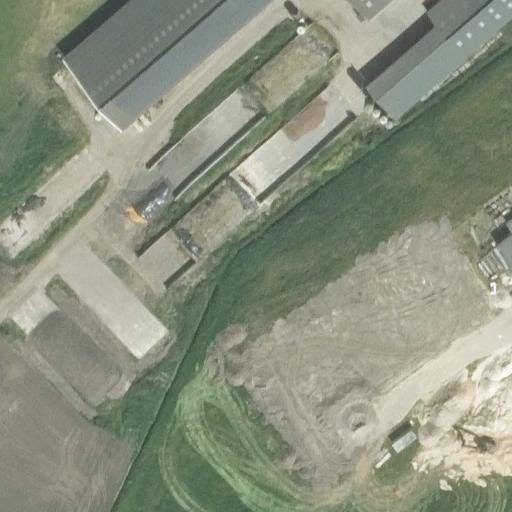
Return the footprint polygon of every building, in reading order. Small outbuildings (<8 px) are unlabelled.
[(260,0),(133,0),(67,58),(121,120),(260,0)] [(351,0),(367,18),(387,0),(351,0)] [(466,56),(511,15),(511,0),(441,0),(427,13),(437,23),(466,56)] [(511,227),(511,232),(498,242),(511,262),(511,217),(507,221),(511,227)] [(288,417),(279,423),(300,453),(310,446),(309,445),(327,432),(311,410),(293,423),(288,417)]
